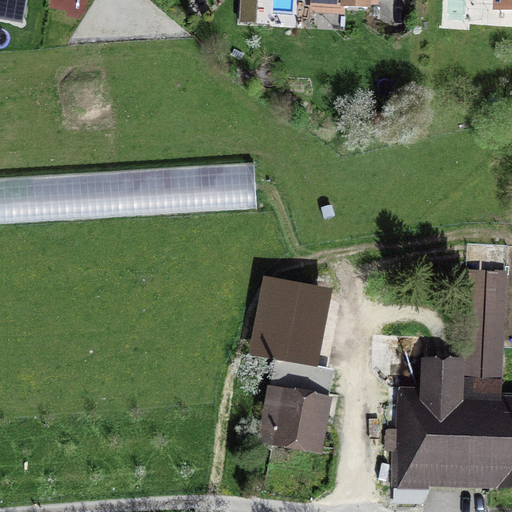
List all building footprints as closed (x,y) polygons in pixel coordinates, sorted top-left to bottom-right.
[(24,0),(0,0),(0,15),(20,19),(24,0)] [(374,0),(305,0),(306,4),(374,9),(374,0)] [(511,0),(495,0),(495,10),(511,11),(511,0)] [(330,290),(265,278),(251,351),(316,363),(330,290)] [(402,472),(511,473),(511,405),(457,405),(457,365),(427,364),(427,401),(402,401),(402,472)] [(319,450),(327,398),(270,390),(262,441),(319,450)]
